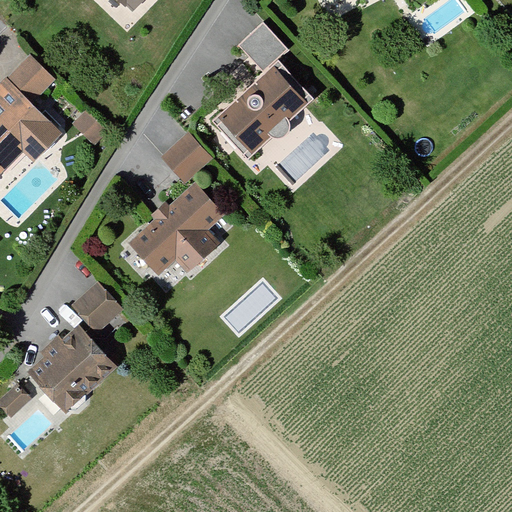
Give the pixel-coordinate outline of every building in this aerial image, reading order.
[(106,0),(109,2),(111,0),(120,0),(130,8),(137,0),(144,7),(150,0),(106,0)] [(269,27),(245,50),(267,75),(292,52),(269,27)] [(315,107),(280,70),(224,123),(259,160),(277,142),(282,148),(300,132),(295,127),(315,107)] [(65,138),(10,83),(0,92),(0,183),(3,180),(0,177),(0,166),(17,149),(36,167),(65,138)] [(88,116),(78,128),(99,146),(109,133),(88,116)] [(217,163),(194,137),(168,160),(191,186),(217,163)] [(202,191),(135,252),(163,283),(181,266),(194,280),(226,251),(213,237),(230,221),(202,191)] [(126,314),(101,291),(79,314),(103,338),(126,314)] [(119,371),(81,334),(68,348),(61,341),(44,359),(49,364),(31,384),(71,422),(76,417),(83,417),(91,409),(91,400),(119,371)] [(18,380),(0,397),(0,398),(14,414),(33,396),(18,380)]
